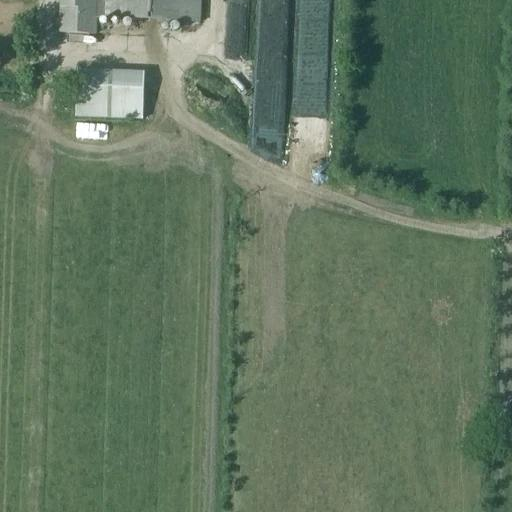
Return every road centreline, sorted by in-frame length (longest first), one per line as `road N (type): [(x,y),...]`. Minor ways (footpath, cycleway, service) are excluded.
road 1 (track): [(176,111),(147,132),(42,136),(31,511)]
road 2 (track): [(511,245),(357,208),(258,168),(176,111),(161,57)]
